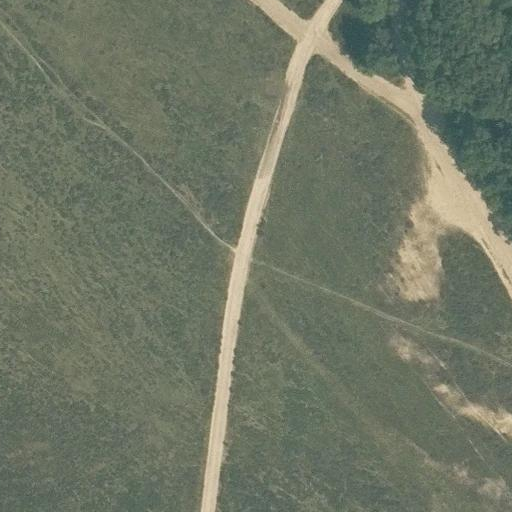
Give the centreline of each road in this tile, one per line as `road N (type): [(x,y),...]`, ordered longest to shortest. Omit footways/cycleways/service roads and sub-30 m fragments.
road 1 (track): [(338,0),(310,33),(297,67),(240,261),(208,511)]
road 2 (track): [(267,0),(438,129)]
road 3 (track): [(438,129),(511,251)]
road 4 (track): [(396,0),(399,29),(438,129)]
